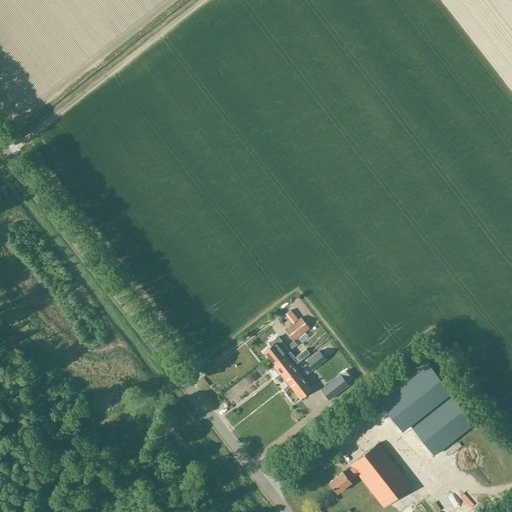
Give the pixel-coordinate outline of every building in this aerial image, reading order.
[(290,339),(307,326),(299,316),(289,323),(293,328),(286,333),(290,339)] [(273,364),(285,355),(290,351),(284,344),(280,348),(276,343),(264,353),(273,364)] [(282,376),(294,366),(299,363),(290,351),(285,355),(273,364),(282,376)] [(321,352),(308,361),(314,369),(327,360),(321,352)] [(402,430),(410,424),(411,425),(419,419),(419,418),(450,393),(427,364),(380,402),(402,430)] [(303,378),(309,373),(306,369),(300,373),(294,366),(282,376),(291,387),(303,378)] [(341,375),(321,390),(329,400),(349,385),(341,375)] [(312,389),(303,378),(291,387),(300,398),(300,399),(312,389)] [(411,425),(410,426),(433,454),(473,422),(450,394),(419,419),(411,425)] [(343,472),(328,483),(336,493),(351,482),(350,480),(357,475),(383,507),(411,484),(378,442),(350,465),(352,467),(344,473),(343,472)]
